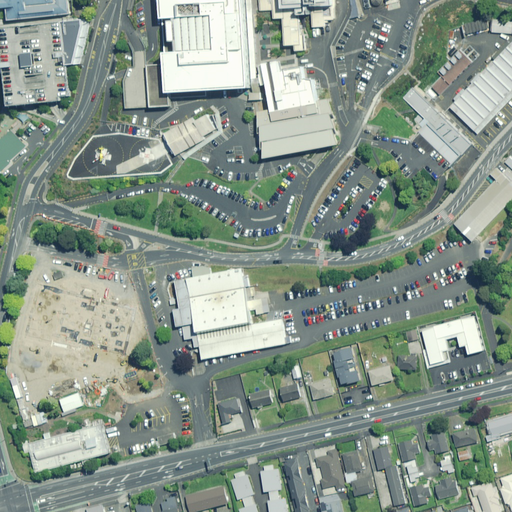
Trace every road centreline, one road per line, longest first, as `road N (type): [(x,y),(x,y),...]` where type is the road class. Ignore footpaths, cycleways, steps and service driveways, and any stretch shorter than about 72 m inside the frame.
road 1 (trunk): [(511,385),(208,454),(7,511)]
road 2 (unclassified): [(187,252),(247,261),(349,259),(397,246),(446,214),(511,132)]
road 3 (residential): [(25,206),(79,113),(117,0)]
road 4 (unclassified): [(187,252),(116,262),(16,241)]
road 5 (unclassified): [(25,206),(187,252)]
road 6 (unknown): [(127,415),(128,442),(173,431),(165,394),(133,409)]
